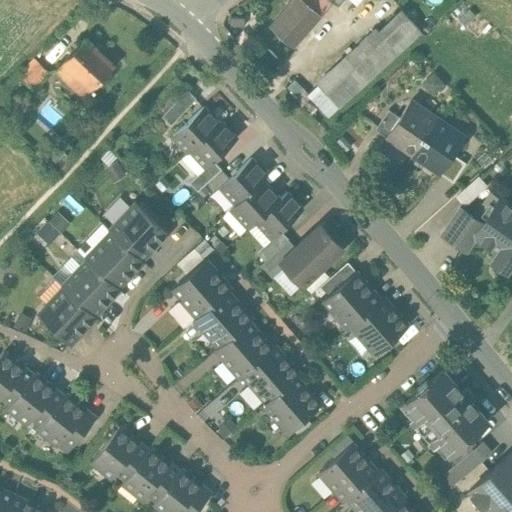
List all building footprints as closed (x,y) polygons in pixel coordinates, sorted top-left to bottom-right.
[(304,0),(293,0),(270,26),(293,46),(321,14),(304,0)] [(333,0),(304,0),(321,14),(333,0)] [(402,10),(379,32),(397,52),(421,30),(402,10)] [(379,32),(375,28),(359,43),(380,67),(397,52),(379,32)] [(114,65),(86,38),(55,70),(84,97),(114,65)] [(359,43),(316,83),(338,107),(380,67),(359,43)] [(38,62),(23,78),(33,88),(49,72),(38,62)] [(187,89),(163,115),(171,124),(196,98),(187,89)] [(438,117),(411,99),(399,117),(388,133),(389,134),(415,151),(438,117)] [(203,106),(172,135),(188,152),(190,150),(219,123),(203,106)] [(399,117),(389,109),(375,129),(387,137),(389,134),(388,133),(399,117)] [(464,135),(438,117),(415,151),(441,169),(452,153),(464,135)] [(219,123),(190,150),(206,167),(213,160),(237,138),(221,121),(219,123)] [(466,163),(452,153),(441,169),(438,172),(453,182),(466,163)] [(229,177),(220,186),(235,203),(236,203),(261,179),(262,179),(267,174),(251,157),(229,177)] [(206,167),(189,182),(197,191),(203,185),(221,169),(213,160),(206,167)] [(221,169),(203,185),(211,194),(220,186),(229,177),(221,169)] [(261,179),(236,203),(235,203),(230,207),(249,228),(256,221),(280,199),(279,198),(262,179),(261,179)] [(280,199),(256,221),(272,237),(280,230),(302,209),(287,192),(279,198),(280,199)] [(511,206),(500,198),(486,218),(479,214),(476,218),(461,208),(444,234),(466,249),(475,236),(500,253),(502,251),(511,257),(511,206)] [(168,232),(136,202),(117,221),(149,251),(168,232)] [(36,229),(49,241),(69,219),(56,207),(36,229)] [(149,251),(117,221),(109,230),(111,231),(141,259),(142,259),(149,251)] [(296,248),(282,261),(285,265),(302,283),(341,247),(320,225),(296,248)] [(272,237),(257,251),(265,260),(288,239),(280,230),(272,237)] [(141,259),(111,231),(94,249),(125,279),(126,279),(143,260),(142,259),(141,259)] [(265,260),(260,265),(272,277),(285,265),(282,261),(296,248),(288,239),(265,260)] [(125,279),(94,249),(86,257),(87,259),(88,258),(118,287),(125,279)] [(118,287),(88,258),(87,259),(70,277),(102,307),(120,288),(118,287)] [(231,288),(205,259),(172,288),(197,316),(197,317),(227,290),(228,291),(231,288)] [(356,271),(323,300),(348,329),(351,326),(381,299),(381,298),(378,301),(371,293),(374,291),(356,271)] [(102,307),(70,277),(62,285),(64,287),(64,286),(94,315),(95,314),(102,307)] [(94,315),(64,286),(64,287),(46,305),(78,335),(96,316),(95,314),(94,315)] [(227,290),(197,317),(197,316),(194,319),(218,346),(248,320),(249,321),(252,318),(228,291),(227,290)] [(389,307),(381,299),(351,326),(375,354),(409,325),(391,305),(389,307)] [(78,335),(46,305),(38,314),(70,343),(78,335)] [(248,320),(218,346),(215,349),(239,377),(242,374),(272,348),(272,347),(249,321),(248,320)] [(300,373),(275,345),(272,347),(272,348),(242,374),(265,401),(266,401),(296,375),(297,376),(300,373)] [(33,374),(4,351),(0,355),(0,398),(2,396),(10,402),(11,403),(33,375),(33,374)] [(461,390),(443,369),(430,381),(427,378),(415,387),(418,391),(405,402),(416,415),(412,419),(434,444),(438,440),(449,453),(487,420),(469,399),(472,397),(464,388),(461,390)] [(33,375),(11,403),(10,402),(7,406),(28,423),(33,417),(41,423),(41,424),(64,396),(64,395),(35,372),(33,374),(33,375)] [(296,375),(266,401),(265,401),(262,404),(287,432),(321,403),(297,376),(296,375)] [(95,417),(66,393),(64,395),(64,396),(41,424),(41,423),(38,427),(59,444),(64,438),(73,445),(95,417)] [(119,426),(91,460),(112,477),(117,471),(126,478),(149,450),(148,449),(119,426)] [(465,440),(447,456),(454,464),(472,449),(465,440)] [(454,464),(435,482),(444,493),(481,461),(491,452),(482,441),(472,449),(454,464)] [(352,442),(319,471),(344,500),(347,498),(347,497),(377,471),(376,470),(352,442)] [(179,471),(150,447),(148,449),(149,450),(126,478),(122,481),(143,498),(148,492),(156,499),(157,499),(179,471)] [(490,470),(469,488),(471,490),(475,486),(489,502),(485,506),(489,511),(498,511),(511,500),(511,451),(490,470)] [(471,490),(469,488),(490,470),(481,461),(444,493),(460,511),(489,511),(485,506),(489,502),(475,486),(471,490)] [(377,471),(347,497),(347,498),(359,511),(384,511),(401,498),(401,499),(404,496),(380,467),(376,470),(377,471)] [(194,511),(211,492),(181,468),(179,471),(157,499),(156,499),(153,502),(164,511),(194,511)] [(0,487),(0,511),(4,511),(13,496),(3,491),(3,489),(0,487)] [(46,511),(48,510),(23,499),(23,500),(13,496),(4,511),(46,511)] [(401,498),(384,511),(412,511),(401,499),(401,498)] [(511,511),(511,500),(498,511),(511,511)]
